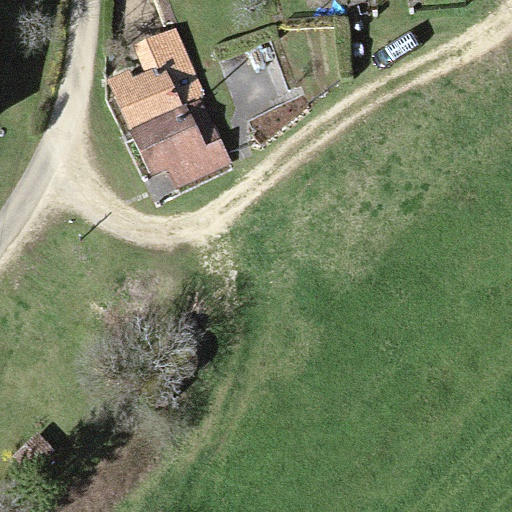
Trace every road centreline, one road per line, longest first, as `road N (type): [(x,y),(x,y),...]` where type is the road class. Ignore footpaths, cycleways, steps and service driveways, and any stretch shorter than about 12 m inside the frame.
road 1 (track): [(64,144),(115,218),(177,228),(216,212),(347,111),(511,13)]
road 2 (unclassified): [(84,0),(64,144),(0,242)]
